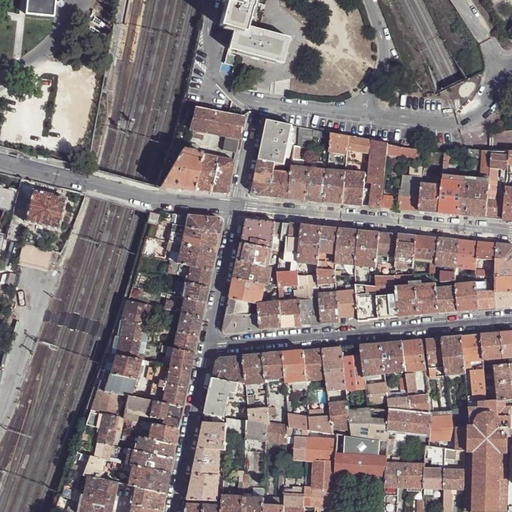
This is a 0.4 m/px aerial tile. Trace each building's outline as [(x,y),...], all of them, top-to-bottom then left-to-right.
[(24,0),(23,15),(52,18),(53,0),(24,0)] [(223,0),(223,2),(226,3),(220,26),(234,30),(229,49),(252,56),(259,58),(283,64),(290,39),(259,31),(264,12),(261,11),(263,6),(266,7),(267,0),(223,0)] [(228,54),(225,64),(235,67),(238,56),(228,54)] [(202,132),(225,137),(221,151),(235,154),(239,135),(242,117),(195,108),(188,138),(200,140),(202,132)] [(259,162),(275,164),(284,165),(293,127),(267,122),(262,146),(259,162)] [(299,148),(311,150),(312,137),(313,131),(300,128),(298,148),(299,148)] [(312,137),(331,140),(331,134),(313,131),(312,137)] [(329,152),(347,155),(347,151),(348,138),(331,134),(331,140),(329,152)] [(348,138),(347,151),(367,153),(368,141),(348,138)] [(382,196),(386,162),(386,155),(387,145),(373,142),(369,184),(372,185),(369,208),(377,208),(381,209),(382,196)] [(404,158),(424,160),(425,151),(387,145),(386,155),(404,157),(404,158)] [(179,190),(193,191),(201,154),(181,150),(159,188),(179,190)] [(467,150),(466,165),(481,166),(479,178),(480,178),(480,180),(465,178),(462,216),(474,217),(485,218),(487,199),(488,177),(489,167),(491,151),(467,150)] [(488,177),(487,199),(485,218),(494,219),(502,220),(504,200),(494,199),(497,168),(501,168),(501,175),(506,176),(507,166),(508,152),(506,152),(491,151),(489,167),(488,177)] [(232,167),(234,161),(201,154),(193,191),(215,193),(227,194),(232,167)] [(386,155),(386,162),(403,163),(404,158),(404,157),(386,155)] [(261,198),(271,199),(274,172),(275,164),(259,162),(252,192),(257,197),(261,198)] [(297,201),(306,202),(309,169),(291,167),(291,174),(289,200),(297,201)] [(316,203),(324,203),(327,171),(309,169),(306,202),(316,203)] [(460,169),(459,177),(442,175),(442,178),(441,187),(438,214),(448,215),(462,216),(465,178),(466,170),(460,169)] [(333,204),(341,205),(345,173),(327,171),(324,203),(333,204)] [(278,199),(289,200),(291,174),(274,172),(271,199),(278,199)] [(352,206),(362,207),(365,174),(345,173),(341,205),(352,206)] [(426,186),(441,187),(442,178),(427,176),(426,186)] [(411,211),(419,212),(422,185),(422,179),(402,177),(399,210),(411,211)] [(6,242),(7,239),(20,186),(0,181),(0,259),(5,260),(9,243),(6,242)] [(429,213),(438,214),(441,187),(426,186),(422,185),(419,212),(429,213)] [(504,200),(502,220),(511,220),(511,188),(505,188),(504,200)] [(58,230),(66,199),(32,190),(24,222),(58,230)] [(388,209),(393,210),(394,208),(395,209),(396,197),(382,196),(381,209),(388,209)] [(148,223),(152,224),(155,225),(158,216),(150,214),(148,223)] [(180,215),(179,226),(219,234),(220,229),(221,222),(220,220),(219,218),(180,215)] [(243,239),(242,245),(271,250),(274,234),(281,236),(282,224),(247,220),(245,228),(243,239)] [(172,224),(168,242),(169,243),(181,245),(215,253),(216,247),(218,239),(219,234),(179,226),(172,224)] [(288,252),(290,252),(289,263),(298,263),(299,253),(301,226),(294,225),(290,225),(288,252)] [(311,227),(301,226),(299,253),(298,263),(318,265),(318,262),(319,253),(322,227),(311,227)] [(331,228),(322,227),(319,253),(337,255),(339,229),(331,228)] [(349,230),(339,229),(337,255),(336,264),(356,266),(359,231),(349,230)] [(369,232),(359,231),(356,266),(376,268),(377,255),(379,233),(369,232)] [(388,234),(379,233),(377,255),(397,257),(399,235),(388,234)] [(405,235),(399,235),(397,257),(397,267),(414,269),(415,261),(416,236),(405,235)] [(431,263),(431,274),(436,273),(437,266),(439,238),(426,237),(416,236),(415,261),(431,263)] [(447,239),(439,238),(437,266),(442,266),(457,268),(459,240),(447,239)] [(63,253),(7,239),(6,242),(9,243),(16,244),(23,246),(51,253),(62,256),(63,253)] [(459,240),(457,268),(476,269),(476,259),(479,242),(467,241),(459,240)] [(488,243),(479,242),(476,259),(495,260),(496,260),(497,244),(488,243)] [(173,253),(171,262),(177,264),(181,245),(169,243),(167,251),(173,253)] [(511,245),(504,245),(497,244),(496,260),(511,260),(511,245)] [(181,245),(177,264),(211,271),(213,261),(215,253),(181,245)] [(271,250),(242,245),(240,255),(238,262),(269,268),(271,253),(279,255),(279,251),(271,250)] [(23,246),(19,264),(47,271),(51,253),(23,246)] [(511,260),(496,260),(495,260),(495,276),(511,276),(511,260)] [(187,278),(186,284),(207,288),(208,284),(210,277),(211,271),(177,264),(171,262),(169,262),(169,266),(166,266),(165,273),(187,278)] [(278,273),(277,269),(272,268),(269,268),(238,262),(236,272),(234,280),(265,285),(269,286),(271,273),(278,275),(278,273)] [(328,263),(318,262),(318,265),(317,270),(327,271),(328,263)] [(288,265),(278,265),(277,269),(278,273),(289,273),(288,265)] [(327,271),(317,270),(318,276),(319,287),(322,287),(322,285),(336,284),(336,276),(335,271),(327,271)] [(442,271),(442,282),(456,280),(456,272),(442,271)] [(289,273),(278,273),(278,275),(279,288),(283,287),(299,286),(298,277),(298,272),(297,272),(289,273)] [(151,276),(144,275),(141,274),(138,284),(149,286),(151,276)] [(307,276),(298,277),(299,286),(308,285),(307,276)] [(391,276),(376,276),(376,277),(376,282),(376,287),(379,319),(399,317),(397,287),(396,283),(396,276),(391,276)] [(496,293),(511,292),(511,276),(495,276),(496,292),(496,293)] [(262,304),(265,285),(234,280),(232,291),(230,299),(252,304),(259,305),(262,304)] [(186,284),(174,281),(173,286),(174,286),(174,294),(184,296),(183,298),(204,303),(206,297),(207,288),(186,284)] [(475,282),(456,284),(456,286),(458,312),(467,311),(478,310),(476,283),(475,282)] [(476,283),(478,310),(486,309),(497,308),(496,293),(496,292),(482,293),(482,284),(476,283)] [(437,289),(436,284),(417,285),(419,316),(430,314),(438,314),(437,289)] [(417,285),(397,287),(399,317),(406,317),(419,316),(417,285)] [(456,286),(437,289),(438,314),(448,313),(458,312),(456,286)] [(379,319),(376,287),(363,287),(357,287),(357,292),(359,316),(359,321),(370,320),(379,319)] [(341,318),(340,315),(350,314),(351,317),(359,316),(357,292),(337,293),(337,294),(339,318),(341,318)] [(511,292),(496,293),(497,308),(505,308),(511,307),(511,292)] [(337,294),(319,295),(320,299),(321,325),(329,324),(339,323),(339,318),(337,294)] [(172,311),(180,313),(201,318),(202,313),(203,307),(204,303),(183,298),(182,304),(166,301),(164,310),(172,311)] [(245,332),(261,330),(260,316),(253,317),(252,314),(250,314),(252,304),(230,299),(228,313),(224,330),(226,333),(245,332)] [(320,299),(300,301),(302,327),(311,326),(321,325),(320,299)] [(302,327),(300,301),(295,301),(284,302),(280,303),(282,328),(290,328),(302,327)] [(127,302),(122,321),(122,322),(144,326),(145,326),(150,307),(127,302)] [(260,316),(261,330),(270,329),(282,328),(280,303),(262,304),(259,305),(260,316)] [(172,311),(168,331),(176,332),(180,313),(172,311)] [(180,313),(176,332),(197,337),(198,332),(200,321),(201,318),(180,313)] [(122,322),(120,339),(140,343),(144,326),(122,322)] [(144,326),(140,343),(145,344),(149,327),(145,326),(144,326)] [(511,331),(511,332),(501,333),(504,358),(511,357),(511,331)] [(176,332),(173,350),(193,354),(194,349),(196,340),(197,337),(176,332)] [(484,360),(504,358),(501,333),(487,334),(481,335),(484,360)] [(475,361),(484,360),(481,335),(467,336),(462,337),(464,362),(470,361),(475,361)] [(446,376),(465,374),(464,367),(464,362),(462,337),(446,338),(441,338),(444,362),(445,369),(446,376)] [(428,364),(444,362),(441,338),(437,339),(429,340),(426,340),(428,364)] [(120,339),(115,356),(140,361),(143,362),(144,356),(143,356),(138,355),(140,343),(120,339)] [(404,372),(425,370),(422,340),(406,342),(401,342),(404,372)] [(384,374),(404,372),(401,342),(387,343),(381,344),(384,374)] [(364,376),(384,374),(381,344),(366,345),(361,346),(364,376)] [(388,430),(389,412),(388,412),(368,409),(368,405),(365,386),(364,376),(361,346),(346,347),(341,348),(346,389),(347,395),(347,399),(347,402),(351,431),(352,437),(387,442),(387,440),(388,430)] [(327,391),(346,389),(341,348),(328,349),(323,349),(326,381),(327,391)] [(323,382),(326,381),(323,349),(313,350),(303,351),(306,381),(323,380),(323,382)] [(162,365),(190,371),(191,366),(193,358),(193,354),(173,350),(171,360),(163,358),(162,365)] [(285,383),(306,381),(303,351),(293,352),(283,353),(285,378),(285,383)] [(265,380),(285,378),(283,353),(271,354),(263,355),(265,380)] [(246,385),(265,384),(265,380),(263,355),(252,356),(243,357),(246,385)] [(107,383),(104,393),(134,398),(144,362),(143,362),(140,361),(115,356),(112,365),(109,375),(107,383)] [(238,384),(246,385),(243,357),(220,359),(218,361),(217,362),(214,376),(213,378),(238,383),(238,384)] [(476,371),(484,371),(484,367),(484,360),(475,361),(476,371)] [(106,364),(103,374),(109,375),(112,365),(106,364)] [(511,399),(511,364),(504,365),(495,366),(498,400),(505,400),(511,399)] [(147,380),(153,381),(149,401),(157,403),(158,399),(162,400),(161,404),(182,408),(183,403),(185,395),(187,384),(189,375),(190,371),(162,365),(157,365),(156,369),(149,368),(147,380)] [(471,402),(478,402),(487,401),(484,371),(476,371),(472,372),(474,396),(467,396),(468,403),(471,402)] [(407,393),(407,394),(416,392),(413,374),(405,374),(405,378),(406,386),(407,393)] [(209,399),(205,416),(220,418),(222,418),(225,405),(227,405),(230,394),(236,395),(238,384),(238,383),(213,378),(209,399)] [(101,382),(97,391),(104,393),(107,383),(101,382)] [(368,405),(387,403),(387,401),(385,383),(365,386),(368,405)] [(114,417),(119,400),(126,402),(124,415),(117,414),(116,418),(123,419),(127,420),(133,421),(137,422),(139,416),(162,421),(161,426),(178,430),(179,426),(181,414),(182,408),(161,404),(157,403),(149,401),(134,398),(104,393),(97,414),(103,415),(114,417)] [(250,410),(250,407),(253,407),(252,395),(249,395),(249,393),(246,393),(246,397),(249,422),(266,424),(268,424),(268,416),(267,409),(250,410)] [(417,415),(430,417),(429,413),(428,400),(429,400),(428,396),(407,398),(409,411),(416,411),(417,415)] [(389,412),(409,414),(409,411),(407,398),(387,401),(387,403),(388,412),(389,412)] [(505,407),(505,400),(498,400),(487,401),(478,402),(478,408),(472,408),(468,408),(469,426),(453,428),(456,450),(463,451),(464,450),(466,450),(464,511),(505,511),(508,433),(510,433),(511,417),(511,407),(511,406),(505,407)] [(331,430),(351,431),(347,402),(328,404),(330,417),(331,430)] [(469,426),(468,408),(450,413),(452,428),(453,428),(469,426)] [(308,430),(310,431),(309,418),(291,416),(290,409),(288,409),(289,427),(308,430)] [(453,440),(452,428),(450,413),(449,411),(429,413),(430,417),(430,435),(429,442),(440,441),(453,440)] [(420,441),(429,442),(430,435),(430,417),(417,415),(409,414),(389,412),(388,430),(421,434),(420,441)] [(89,428),(120,434),(122,423),(126,423),(127,420),(123,419),(116,418),(114,417),(103,415),(97,414),(90,413),(85,427),(89,428)] [(204,420),(204,423),(220,424),(220,418),(205,416),(204,420)] [(329,434),(332,435),(331,430),(330,417),(309,418),(310,431),(329,434)] [(137,422),(133,421),(132,425),(142,427),(141,430),(149,432),(147,440),(174,445),(176,437),(178,430),(161,426),(137,422)] [(246,438),(265,441),(266,424),(249,422),(246,421),(246,438)] [(199,446),(197,455),(195,465),(193,476),(191,483),(189,497),(188,500),(204,501),(217,502),(220,450),(225,451),(225,425),(220,424),(204,423),(203,428),(199,446)] [(288,427),(289,427),(268,424),(266,424),(265,441),(287,444),(288,427)] [(307,438),(308,430),(289,427),(288,427),(287,444),(307,445),(307,438)] [(97,444),(111,447),(117,448),(120,434),(89,428),(88,434),(96,436),(94,444),(97,444)] [(307,511),(308,507),(309,507),(334,508),(334,497),(335,479),(335,474),(336,454),(337,446),(337,435),(332,435),(329,434),(329,440),(307,438),(307,445),(306,461),(314,462),(318,462),(316,489),(313,489),(305,488),(303,511),(307,511)] [(138,438),(122,435),(121,441),(137,445),(138,438)] [(387,456),(387,442),(352,437),(337,435),(337,446),(379,449),(379,456),(336,454),(335,474),(374,476),(386,477),(386,464),(387,456)] [(137,445),(135,452),(171,460),(173,453),(174,445),(147,440),(138,438),(137,445)] [(104,461),(113,463),(126,465),(131,466),(169,474),(170,469),(171,462),(171,460),(135,452),(123,450),(122,455),(126,457),(125,461),(108,458),(111,447),(97,444),(93,459),(104,461)] [(444,458),(444,449),(441,448),(428,446),(427,447),(427,459),(431,460),(431,464),(436,464),(436,460),(444,460),(444,458)] [(117,448),(111,447),(108,458),(125,461),(126,457),(122,455),(123,450),(117,448)] [(456,450),(454,449),(444,449),(444,458),(454,459),(463,460),(463,451),(456,450)] [(89,458),(81,477),(86,478),(100,481),(104,461),(93,459),(89,458)] [(398,488),(399,488),(405,488),(406,464),(399,464),(399,463),(392,462),(392,464),(386,464),(386,477),(385,495),(397,496),(398,488)] [(126,465),(113,463),(111,470),(122,472),(124,468),(126,468),(126,465)] [(424,469),(424,464),(406,464),(405,488),(417,489),(423,489),(424,469)] [(131,466),(127,486),(135,488),(165,494),(166,488),(167,482),(168,476),(169,474),(131,466)] [(438,469),(424,469),(423,489),(433,489),(443,489),(444,469),(438,469)] [(463,470),(444,469),(443,489),(442,511),(450,511),(451,494),(450,494),(450,489),(463,490),(463,470)] [(383,511),(385,495),(386,477),(374,476),(371,511),(383,511)] [(72,503),(68,511),(110,511),(116,484),(109,483),(100,481),(86,478),(81,505),(72,503)] [(285,478),(284,496),(284,499),(284,507),(283,511),(303,511),(305,488),(305,479),(285,478)] [(135,488),(130,511),(160,511),(162,506),(164,498),(165,494),(135,488)] [(223,497),(223,502),(222,507),(221,511),(242,511),(243,498),(223,497)] [(265,497),(263,497),(263,499),(262,511),(283,511),(284,507),(264,505),(265,497)] [(284,507),(284,499),(265,497),(264,505),(284,507)] [(247,498),(243,498),(242,511),(262,511),(263,499),(247,498)] [(203,511),(204,506),(204,501),(188,500),(185,511),(203,511)]
